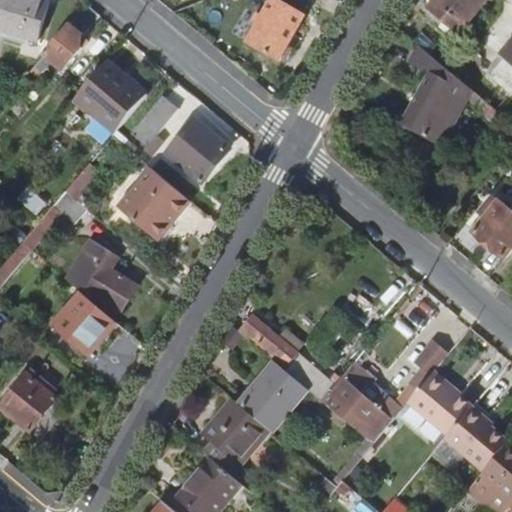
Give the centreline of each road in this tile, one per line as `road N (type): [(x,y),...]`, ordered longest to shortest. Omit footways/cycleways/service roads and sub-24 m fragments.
road 1 (residential): [(91,511),(294,146)]
road 2 (residential): [(511,331),(294,146)]
road 3 (residential): [(294,146),(125,0)]
road 4 (residential): [(377,0),(294,146)]
